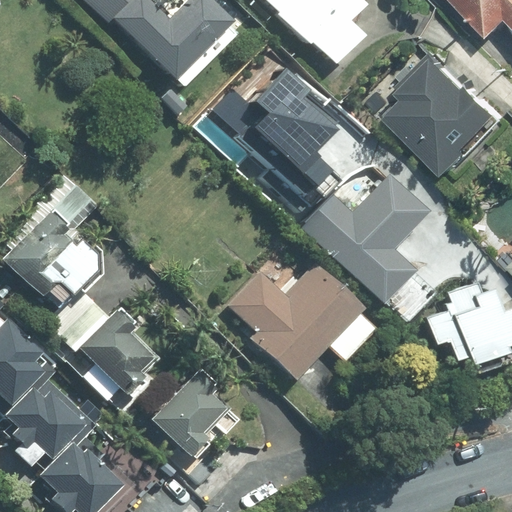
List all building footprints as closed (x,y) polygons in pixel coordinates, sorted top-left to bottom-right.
[(157,0),(82,0),(173,89),(227,34),(193,0),(173,0),(165,8),(157,0)] [(340,0),(253,0),(324,68),(362,29),(336,4),(340,0)] [(511,0),(459,0),(497,39),(511,24),(511,0)] [(502,117),(429,52),(382,104),(454,169),(502,117)] [(327,115),(278,71),(213,143),(299,221),(331,186),(293,152),(327,115)] [(65,175),(0,237),(0,278),(43,323),(106,263),(67,223),(90,201),(65,175)] [(335,202),(309,228),(379,296),(411,264),(390,244),(418,215),(379,178),(346,212),(335,202)] [(259,270),(218,308),(285,380),(325,344),(341,361),(374,331),(312,265),(281,294),(259,270)] [(511,346),(491,285),(418,309),(440,373),(511,348),(511,346)] [(115,306),(68,344),(114,398),(160,360),(115,306)] [(0,321),(0,410),(43,453),(24,472),(63,511),(100,511),(129,484),(31,385),(47,369),(0,321)] [(236,414),(197,371),(140,423),(179,465),(236,414)]
